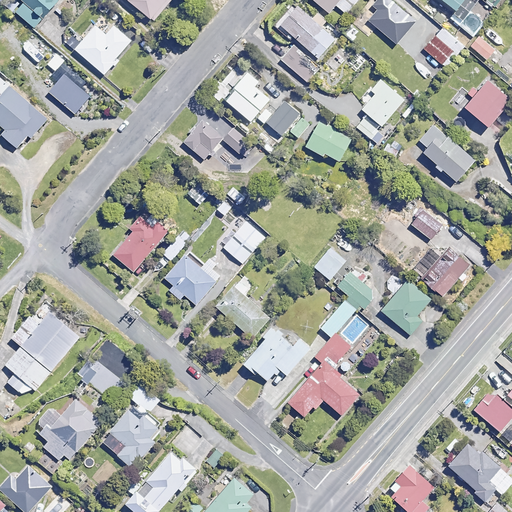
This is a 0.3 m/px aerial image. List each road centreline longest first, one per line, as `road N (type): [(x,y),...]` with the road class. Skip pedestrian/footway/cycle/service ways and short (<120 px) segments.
road 1 (residential): [(34,250),(325,504)]
road 2 (residential): [(34,250),(250,0)]
road 3 (tertiary): [(511,289),(325,504)]
